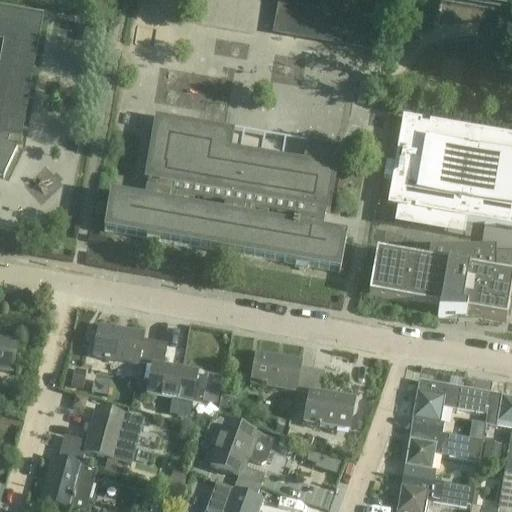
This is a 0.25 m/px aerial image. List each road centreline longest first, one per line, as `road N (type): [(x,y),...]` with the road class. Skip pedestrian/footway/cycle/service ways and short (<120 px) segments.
road 1 (residential): [(406,341),(73,284)]
road 2 (residential): [(16,511),(73,284)]
road 3 (residential): [(406,341),(351,511)]
